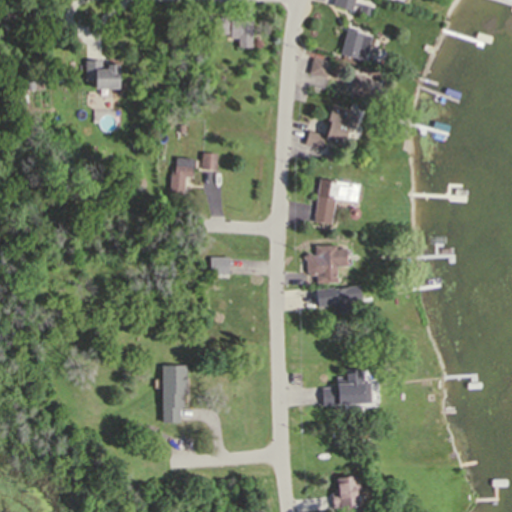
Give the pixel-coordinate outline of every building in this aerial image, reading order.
[(350,0),(348,10),(329,5),(330,0),(350,0)] [(209,32),(209,15),(225,16),(225,32),(209,32)] [(250,47),(236,46),(236,37),(227,37),(228,18),(250,19),(250,47)] [(337,53),(344,28),(368,35),(362,60),(337,53)] [(313,60),(328,63),(325,77),(310,73),(313,60)] [(86,62),(100,62),(100,70),(107,70),(107,65),(117,65),(118,88),(116,89),(112,89),(110,88),(95,88),(95,81),(86,81),(86,62)] [(355,76),(383,85),(378,101),(351,93),(355,76)] [(341,140),(322,136),(320,148),(302,144),(305,127),(319,129),(324,104),(347,109),(341,140)] [(343,145),(346,135),(357,138),(366,109),(351,105),(350,110),(333,105),(323,139),(343,145)] [(198,169),(200,153),(215,154),(214,170),(198,169)] [(179,193),(166,191),(169,158),(191,160),(189,177),(181,176),(179,193)] [(311,220),(318,177),(356,183),(354,201),(332,198),(328,223),(311,220)] [(344,246),(344,264),(334,264),(334,282),(313,282),(313,264),(322,264),(322,246),(344,246)] [(205,273),(206,253),(227,254),(226,273),(205,273)] [(356,283),(359,297),(346,299),(348,311),(333,314),(328,289),(356,283)] [(160,419),(161,363),(184,363),(183,390),(180,390),(180,402),(177,402),(177,420),(160,419)] [(369,403),(319,405),(318,387),(333,386),(333,382),(343,382),(343,368),(360,367),(360,382),(368,382),(369,403)] [(140,421),(140,434),(120,432),(119,420),(140,421)] [(355,475),(357,504),(361,504),(361,511),(341,511),(341,507),(330,508),(329,494),(332,493),(331,476),(355,475)]
